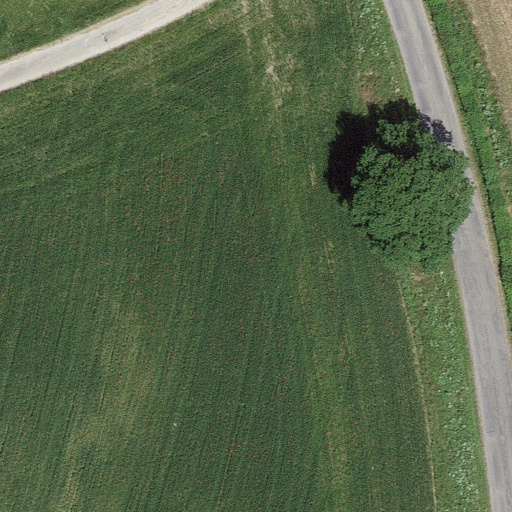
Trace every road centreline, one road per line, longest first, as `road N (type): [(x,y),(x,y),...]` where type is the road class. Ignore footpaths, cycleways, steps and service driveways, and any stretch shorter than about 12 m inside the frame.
road 1 (tertiary): [(402,0),(473,245),(511,511)]
road 2 (unclassified): [(0,82),(82,53),(184,0)]
